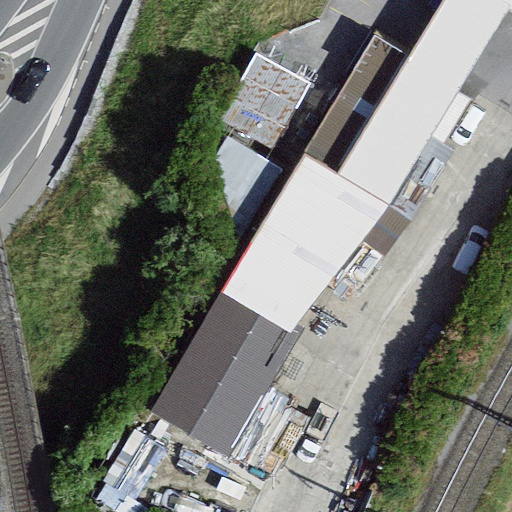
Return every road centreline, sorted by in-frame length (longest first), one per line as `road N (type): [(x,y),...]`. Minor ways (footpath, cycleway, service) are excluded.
road 1 (unknown): [(511,93),(454,184),(307,511)]
road 2 (secondary): [(0,172),(84,0)]
